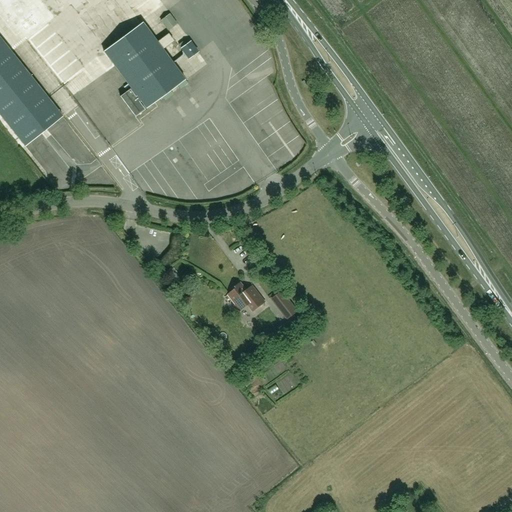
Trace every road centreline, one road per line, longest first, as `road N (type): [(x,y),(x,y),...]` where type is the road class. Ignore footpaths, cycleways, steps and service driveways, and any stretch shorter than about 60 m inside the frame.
road 1 (tertiary): [(0,224),(56,202),(222,215),(267,198),(331,152)]
road 2 (unclassified): [(511,378),(408,238),(331,152)]
road 3 (primary): [(367,125),(511,316)]
road 4 (primary): [(511,314),(378,116)]
road 5 (unclassified): [(331,152),(302,111),(279,40),(252,0)]
road 6 (primary): [(285,2),(367,125)]
road 7 (primary): [(378,116),(285,2)]
